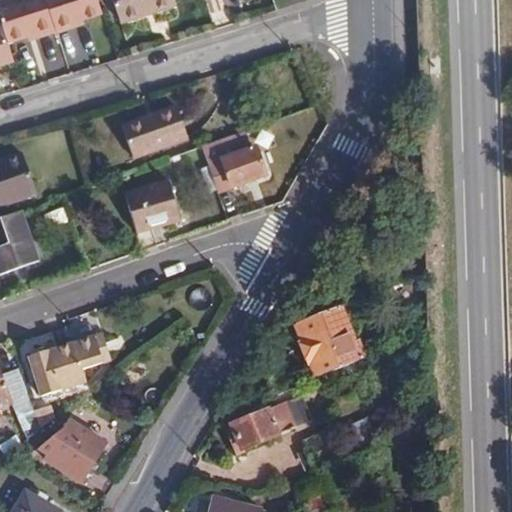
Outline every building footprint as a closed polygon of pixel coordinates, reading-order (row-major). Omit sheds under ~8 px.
[(0,0),(0,11),(3,22),(4,27),(18,23),(24,44),(58,35),(47,0),(0,0)] [(99,0),(47,0),(58,35),(87,27),(86,21),(105,16),(99,0)] [(178,7),(175,0),(116,0),(124,23),(178,7)] [(0,22),(0,65),(15,62),(4,27),(3,22),(0,22)] [(191,136),(180,106),(127,126),(137,155),(191,136)] [(254,151),(247,129),(219,140),(205,145),(221,192),(268,175),(259,150),(254,151)] [(0,205),(39,192),(26,153),(0,161),(0,205)] [(183,220),(173,188),(130,202),(141,233),(183,220)] [(4,218),(21,268),(40,261),(22,211),(4,218)] [(0,271),(1,275),(21,268),(4,218),(0,219),(0,271)] [(319,379),(369,358),(361,338),(356,340),(346,315),(374,305),(369,295),(297,323),(319,379)] [(31,359),(42,396),(88,383),(84,372),(104,367),(97,340),(31,359)] [(0,403),(11,400),(0,371),(0,403)] [(28,439),(44,427),(36,402),(20,408),(28,439)] [(240,452),(280,435),(297,427),(286,403),(253,417),(249,408),(224,418),(240,452)] [(367,443),(376,429),(360,420),(352,434),(367,443)] [(81,481),(105,446),(70,424),(46,459),(81,481)] [(322,434),(305,440),(311,457),(328,451),(322,434)] [(406,501),(399,486),(388,491),(395,506),(406,501)] [(60,511),(27,492),(15,511),(60,511)] [(255,511),(257,504),(213,494),(208,511),(255,511)]
